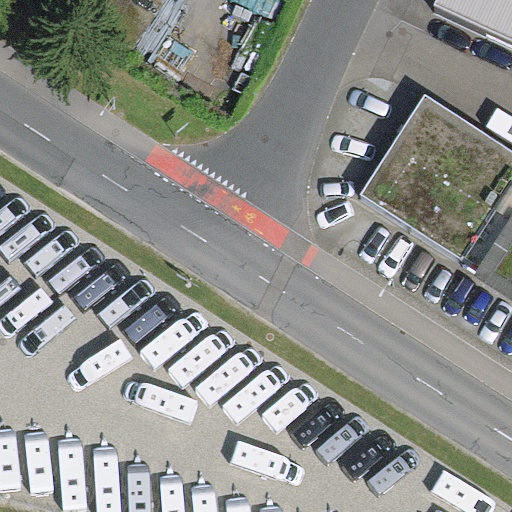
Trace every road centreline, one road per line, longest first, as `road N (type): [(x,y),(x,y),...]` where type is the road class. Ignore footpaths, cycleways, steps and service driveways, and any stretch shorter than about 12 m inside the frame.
road 1 (primary): [(230,236),(511,421)]
road 2 (primary): [(0,91),(230,236)]
road 3 (unclassified): [(230,236),(336,0)]
